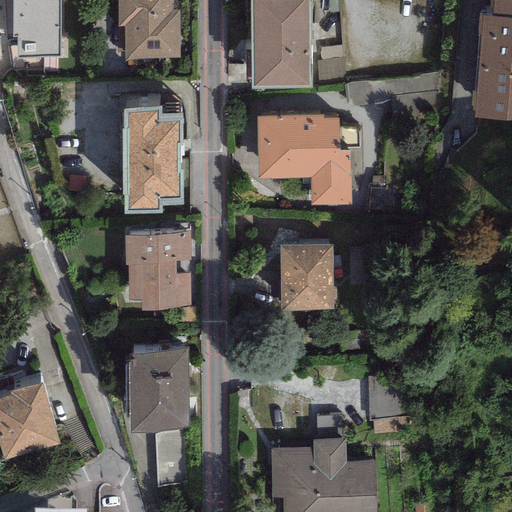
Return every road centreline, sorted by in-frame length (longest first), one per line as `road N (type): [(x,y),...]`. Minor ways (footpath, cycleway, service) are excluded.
road 1 (unclassified): [(212,511),(209,0)]
road 2 (unclassified): [(114,464),(0,123)]
road 3 (unclassified): [(465,0),(456,129),(435,160)]
road 4 (unclassified): [(4,511),(114,464)]
